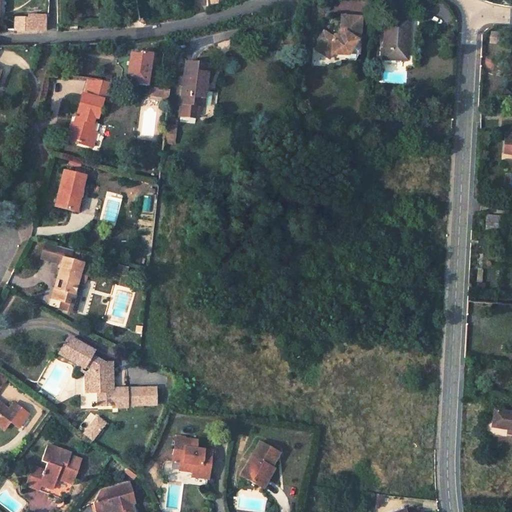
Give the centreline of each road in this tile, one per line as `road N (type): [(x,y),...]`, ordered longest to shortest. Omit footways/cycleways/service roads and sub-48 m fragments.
road 1 (residential): [(470,3),(447,438),(453,511)]
road 2 (residential): [(0,38),(122,32),(272,0)]
